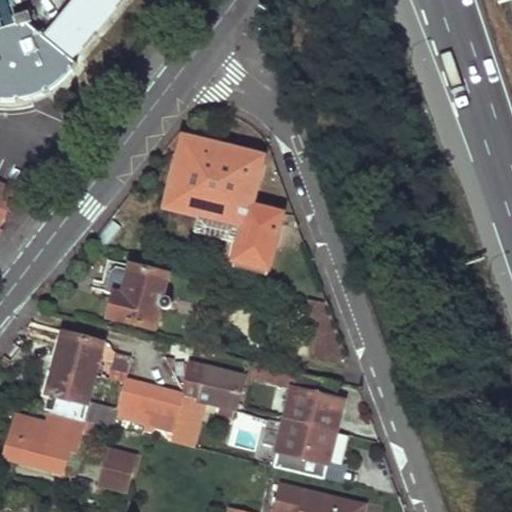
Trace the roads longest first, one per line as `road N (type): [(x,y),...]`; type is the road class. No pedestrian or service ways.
road 1 (residential): [(431,511),(285,126),(266,104),(189,58)]
road 2 (secondary): [(0,303),(189,58)]
road 3 (motorway): [(448,0),(511,193)]
